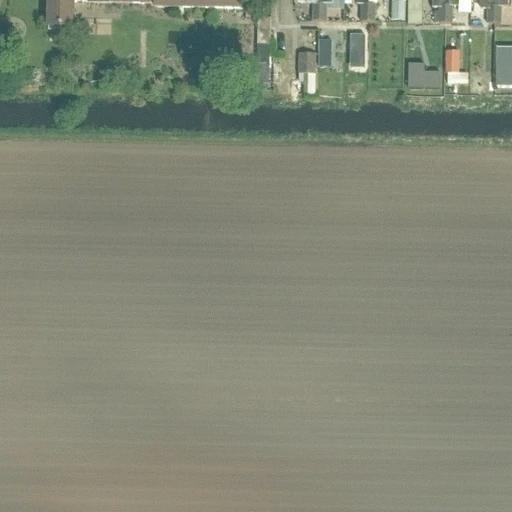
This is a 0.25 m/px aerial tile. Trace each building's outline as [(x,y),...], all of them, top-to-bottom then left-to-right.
[(76,6),(89,6),(112,6),(112,0),(51,0),(51,31),(75,32),(76,6)] [(155,0),(155,7),(155,11),(247,12),(247,0),(155,0)] [(321,7),(320,0),(307,0),(308,7),(314,7),(314,16),(327,16),(327,8),(327,7),(321,7)] [(357,0),(357,8),(362,8),(362,17),(375,17),(376,8),(369,8),(369,0),(357,0)] [(446,0),(430,0),(430,11),(440,11),(440,18),(453,18),(453,9),(446,9),(446,0)] [(446,0),(446,9),(453,9),(459,9),(459,0),(446,0)] [(496,10),(495,0),(481,0),(482,12),(489,12),(488,19),(502,19),(502,10),(496,10)] [(502,10),(509,10),(508,0),(495,0),(496,10),(502,10)] [(404,24),(404,4),(391,3),(391,24),(404,24)] [(327,25),(327,16),(314,16),(314,25),(327,25)] [(375,26),(375,17),(362,17),(362,26),(375,26)] [(453,27),(453,18),(440,18),(440,27),(453,27)] [(501,28),(502,19),(488,19),(488,28),(501,28)] [(272,49),(272,22),(259,22),(259,49),(272,49)] [(497,71),(507,71),(511,68),(511,51),(498,51),(497,71)] [(446,56),(446,77),(458,77),(459,56),(446,56)] [(299,58),(299,78),(316,79),(316,58),(299,58)] [(265,87),(265,66),(236,66),(236,87),(265,87)] [(409,68),(409,92),(425,92),(425,68),(409,68)]
